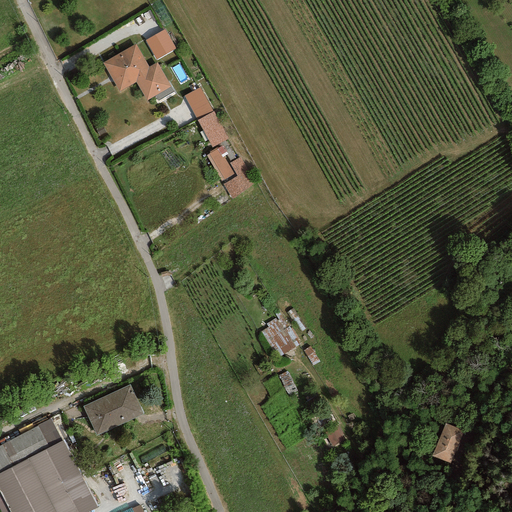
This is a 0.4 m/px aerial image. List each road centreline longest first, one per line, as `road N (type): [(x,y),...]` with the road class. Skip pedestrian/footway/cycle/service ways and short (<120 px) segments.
road 1 (unclassified): [(17,0),(154,265),(172,359)]
road 2 (unclassified): [(172,359),(0,447)]
road 3 (unclassified): [(511,368),(483,407),(439,511)]
road 4 (unclassified): [(172,359),(218,511)]
